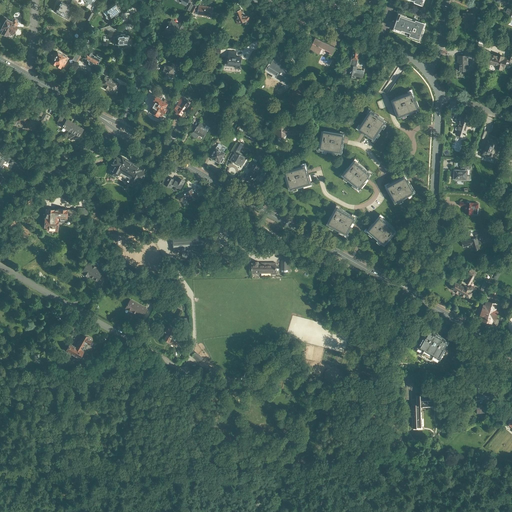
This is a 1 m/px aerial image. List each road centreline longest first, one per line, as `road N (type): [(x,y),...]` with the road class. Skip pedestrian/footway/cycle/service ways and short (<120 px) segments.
road 1 (tertiary): [(407,295),(137,139)]
road 2 (unclassified): [(197,378),(0,263)]
road 3 (residential): [(439,93),(426,236),(407,295)]
road 4 (residential): [(429,68),(372,37),(264,0)]
road 5 (unclassified): [(0,202),(117,130)]
road 6 (residential): [(121,125),(142,38),(132,0)]
